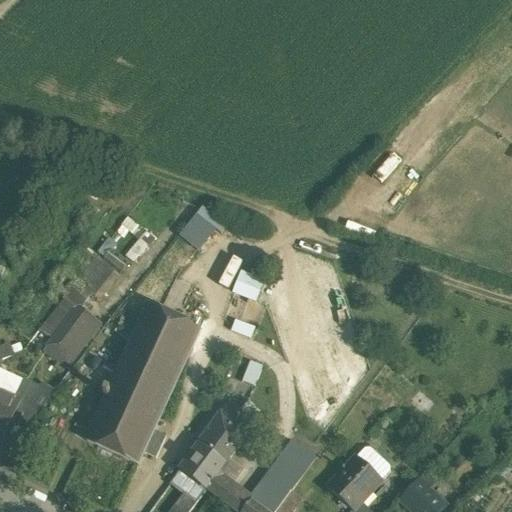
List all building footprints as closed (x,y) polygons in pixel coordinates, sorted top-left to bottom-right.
[(413,189),(401,204),(415,216),(428,201),(413,189)] [(198,252),(222,224),(201,207),(178,235),(198,252)] [(93,258),(76,280),(100,299),(118,277),(93,258)] [(30,262),(0,303),(0,323),(15,334),(38,302),(43,306),(48,299),(43,295),(51,284),(56,279),(30,262)] [(76,285),(62,272),(56,279),(51,284),(66,297),(76,285)] [(90,297),(76,285),(66,297),(80,309),(90,297)] [(102,327),(81,311),(52,349),(48,355),(69,369),(102,327)] [(119,339),(132,346),(108,396),(104,394),(102,399),(106,401),(85,443),(137,466),(143,455),(154,433),(160,419),(199,334),(148,311),(143,322),(130,316),(119,339)] [(52,349),(35,335),(29,343),(48,355),(52,349)] [(0,358),(14,353),(10,343),(0,347),(0,358)] [(250,364),(242,383),(252,387),(259,368),(250,364)] [(0,370),(0,389),(15,396),(22,379),(0,370)] [(56,396),(44,387),(33,404),(45,410),(56,396)] [(15,404),(0,397),(0,445),(1,446),(11,424),(19,406),(15,404)] [(33,404),(18,397),(15,404),(19,406),(11,424),(28,433),(45,410),(33,404)] [(252,422),(229,405),(219,419),(244,438),(252,422)] [(219,419),(199,446),(225,465),(241,444),(244,438),(219,419)] [(167,439),(154,433),(143,455),(156,462),(167,439)] [(291,441),(248,500),(264,511),(276,511),(291,493),(318,460),(291,441)] [(225,465),(199,446),(180,472),(205,491),(206,491),(216,477),(217,477),(225,465)] [(365,451),(357,460),(356,459),(328,490),(351,511),(355,511),(362,505),(382,483),(391,474),(390,469),(370,451),(365,451)] [(441,511),(445,509),(426,491),(435,483),(425,474),(401,501),(412,511),(441,511)] [(264,511),(248,500),(217,477),(216,477),(206,491),(205,491),(233,511),(264,511)] [(290,511),(301,500),(291,493),(276,511),(290,511)] [(184,498),(173,511),(190,511),(195,506),(184,498)]
